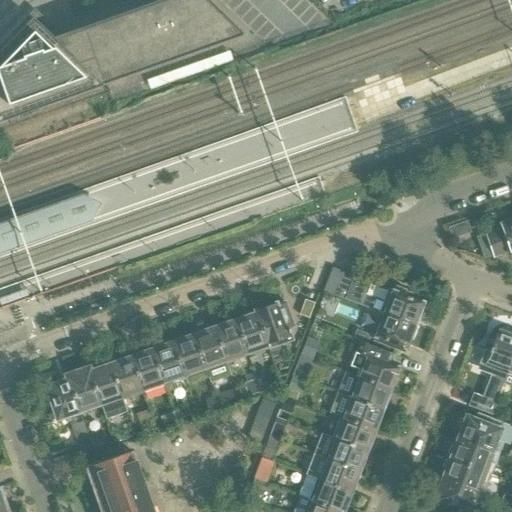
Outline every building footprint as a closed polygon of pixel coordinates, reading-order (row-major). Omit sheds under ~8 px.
[(244,35),(207,0),(160,0),(52,38),(43,29),(42,29),(43,28),(44,26),(44,25),(44,24),(44,23),(43,22),(42,21),(41,20),(40,19),(39,19),(38,19),(36,19),(35,19),(34,20),(31,18),(0,50),(0,121),(106,84),(244,35)] [(511,258),(511,218),(501,222),(502,224),(500,225),(501,229),(485,234),(493,257),(509,252),(511,259),(511,258)] [(459,236),(470,233),(466,221),(455,225),(459,236)] [(334,295),(380,313),(413,326),(417,316),(420,317),(424,306),(421,305),(422,303),(421,303),(423,298),(406,291),(406,290),(395,285),(392,292),(388,290),(384,303),(349,290),(354,277),(331,269),(323,291),(334,295)] [(314,303),(304,300),(299,314),(309,318),(314,303)] [(255,310),(257,314),(268,349),(292,340),(283,316),(286,315),(282,303),(275,305),(274,304),(255,310)] [(413,326),(380,313),(371,336),(405,349),(409,338),(411,339),(415,328),(413,327),(413,326)] [(236,322),(233,323),(246,356),(268,349),(257,314),(248,318),(245,316),(237,318),(236,322)] [(215,329),(212,330),(225,364),(246,356),(233,323),(227,325),(224,323),(217,326),(215,329)] [(483,365),(506,374),(511,358),(511,336),(510,336),(511,333),(500,329),(499,332),(497,331),(483,365)] [(194,336),(192,337),(205,371),(225,364),(212,330),(206,332),(203,331),(196,333),(194,336)] [(352,339),(358,341),(367,345),(371,336),(356,330),(352,339)] [(172,344),(171,344),(184,378),(205,371),(192,337),(185,340),(182,338),(175,340),(173,344),(172,344)] [(355,377),(389,390),(392,382),(394,383),(399,371),(396,370),(397,368),(390,365),(394,355),(367,345),(358,341),(355,352),(350,366),(358,369),(355,377)] [(151,352),(150,351),(163,385),(164,385),(166,393),(174,390),(172,382),(184,378),(171,344),(168,343),(161,345),(160,348),(151,352)] [(302,347),(299,355),(311,359),(314,352),(302,347)] [(130,359),(129,359),(142,393),(163,385),(150,351),(148,350),(140,353),(139,356),(130,359)] [(291,375),(292,376),(303,380),(311,359),(299,355),(291,375)] [(109,366),(108,366),(120,400),(122,400),(142,393),(129,359),(127,357),(120,360),(118,363),(109,366)] [(511,358),(506,374),(502,384),(511,387),(511,358)] [(97,370),(89,373),(88,374),(100,407),(101,407),(106,419),(126,412),(122,400),(120,400),(108,366),(106,365),(98,367),(97,370)] [(69,378),(66,379),(79,415),(100,407),(88,374),(89,373),(88,369),(76,373),(75,375),(76,378),(70,380),(69,378)] [(292,376),(284,396),(295,400),(303,380),(292,376)] [(355,377),(348,397),(384,410),(388,398),(386,397),(389,390),(355,377)] [(50,421),(55,419),(57,418),(58,422),(79,415),(66,379),(65,379),(66,381),(60,383),(59,381),(57,380),(45,384),(53,406),(46,409),(50,421)] [(259,386),(262,395),(281,388),(278,379),(259,386)] [(246,387),(249,395),(258,392),(255,383),(246,387)] [(490,396),(497,398),(502,386),(494,384),(490,396)] [(225,394),(228,402),(238,399),(235,391),(225,394)] [(202,398),(206,411),(219,407),(214,394),(202,398)] [(495,403),(473,395),(469,406),(490,414),(495,403)] [(295,400),(284,396),(279,410),(290,414),(295,400)] [(348,397),(340,417),(373,430),(376,423),(379,423),(384,410),(348,397)] [(184,408),(172,412),(175,421),(187,416),(184,408)] [(175,421),(172,412),(159,417),(162,425),(175,421)] [(340,417),(331,439),(365,452),(366,450),(368,451),(373,439),(370,438),(373,430),(340,417)] [(461,430),(457,440),(497,455),(501,443),(495,441),(501,427),(486,421),(485,425),(466,417),(465,420),(463,419),(460,420),(457,427),(458,429),(461,430)] [(276,418),(268,438),(279,441),(286,422),(276,418)] [(154,428),(151,419),(138,424),(141,432),(154,428)] [(92,450),(89,439),(82,421),(71,425),(81,454),(92,450)] [(110,433),(113,442),(114,443),(123,439),(122,436),(114,432),(110,433)] [(268,438),(261,457),(271,461),(279,441),(268,438)] [(331,439),(323,460),(360,473),(365,460),(362,459),(365,452),(331,439)] [(446,457),(447,459),(489,475),(497,455),(457,440),(454,447),(452,446),(450,447),(447,454),(448,457),(446,457)] [(151,511),(130,452),(100,463),(99,461),(85,466),(87,471),(86,472),(100,511),(151,511)] [(261,457),(253,478),(264,482),(267,483),(274,462),(271,461),(261,457)] [(445,471),(442,480),(481,495),(489,475),(447,459),(447,460),(445,461),(442,468),(443,470),(445,471)] [(319,471),(316,479),(350,492),(353,484),(355,485),(360,473),(323,460),(323,461),(321,461),(318,470),(319,471)] [(298,495),(308,499),(342,511),(345,504),(347,505),(352,494),(349,493),(350,492),(316,479),(306,475),(298,495)] [(264,482),(253,478),(250,487),(245,498),(257,503),(264,482)] [(481,495),(442,480),(439,488),(436,487),(434,488),(431,495),(432,497),(435,498),(434,500),(453,508),(452,511),(454,511),(467,511),(472,502),(478,504),(481,495)] [(511,497),(500,492),(497,500),(503,502),(511,505),(511,497)] [(298,495),(291,511),(342,511),(308,499),(298,495)] [(237,506),(235,511),(249,511),(254,502),(241,497),(237,506)] [(503,502),(497,500),(492,497),(488,505),(499,510),(503,502)]
